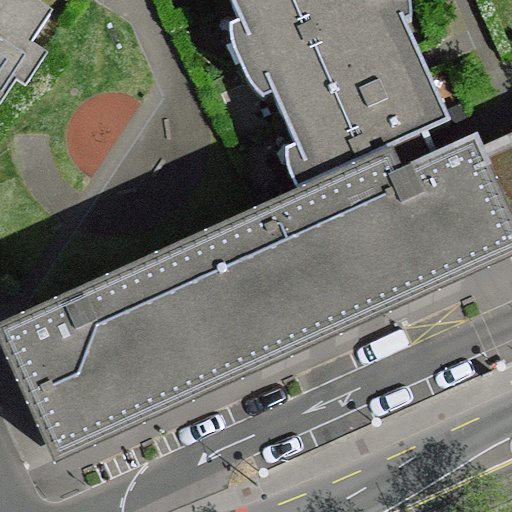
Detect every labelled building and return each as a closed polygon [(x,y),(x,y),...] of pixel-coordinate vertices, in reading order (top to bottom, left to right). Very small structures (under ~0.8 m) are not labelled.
[(0,0),(0,109),(18,83),(28,88),(48,58),(32,47),(52,15),(28,0),(0,0)] [(231,0),(260,63),(397,2),(395,0),(231,0)] [(316,188),(430,138),(452,128),(397,2),(260,63),(316,188)] [(476,179),(492,172),(483,153),(478,141),(439,160),(435,150),(430,138),(316,188),(305,192),(310,203),(264,224),(11,339),(64,455),(511,254),(503,235),(476,179)] [(511,139),(483,153),(492,172),(476,179),(503,235),(511,231),(511,139)]
